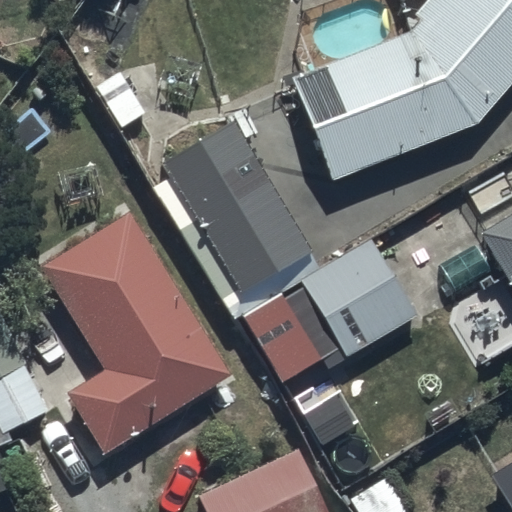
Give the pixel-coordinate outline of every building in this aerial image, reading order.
[(434,0),(404,37),(285,84),(324,187),(473,130),(511,81),(511,0),(506,0),(503,4),(498,0),(434,0)] [(295,285),(312,273),(227,126),(156,167),(242,316),(295,285)] [(226,379),(123,217),(36,272),(101,375),(62,399),(100,458),(226,379)] [(446,314),(479,369),(511,349),(511,217),(476,239),(501,281),(446,314)] [(312,273),(295,285),(339,360),(411,318),(367,241),(312,273)] [(0,329),(0,436),(43,413),(19,370),(22,368),(0,329)] [(318,511),(291,455),(191,498),(197,511),(318,511)] [(511,511),(511,465),(485,481),(502,511),(511,511)]
